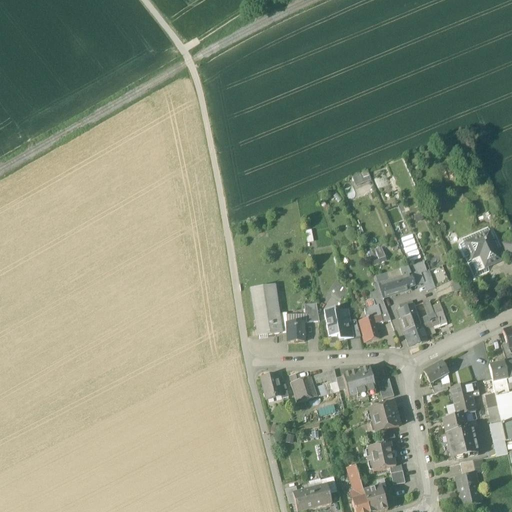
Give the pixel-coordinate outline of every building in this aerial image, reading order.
[(369,172),(354,177),(357,186),(372,181),(369,172)] [(464,244),(459,246),(474,280),(490,273),(487,267),(501,261),(496,250),(501,248),(493,231),(489,233),(487,228),(462,239),(464,244)] [(407,256),(419,253),(414,236),(402,239),(407,256)] [(511,240),(502,245),(509,261),(511,259),(511,240)] [(385,262),(380,249),(371,253),(373,259),(377,257),(379,264),(385,262)] [(423,263),(407,268),(410,276),(414,286),(423,284),(421,276),(427,272),(423,263)] [(407,268),(399,270),(401,278),(402,277),(405,277),(410,276),(407,268)] [(386,276),(376,279),(383,300),(407,292),(404,283),(396,286),(395,280),(389,282),(386,276)] [(410,276),(405,277),(408,288),(414,286),(410,276)] [(401,278),(395,280),(396,286),(404,283),(402,277),(401,278)] [(274,287),(250,290),(257,338),(281,334),(279,315),(274,287)] [(381,300),(379,292),(376,293),(371,294),(375,307),(377,307),(382,323),(381,323),(381,324),(390,321),(385,307),(381,300)] [(411,302),(399,306),(400,310),(413,306),(411,302)] [(316,305),(304,307),(306,324),(319,323),(317,312),(316,305)] [(430,305),(424,308),(428,318),(434,316),(431,308),(430,305)] [(440,305),(431,308),(434,316),(436,321),(438,320),(440,328),(448,326),(440,305)] [(400,310),(396,312),(404,333),(418,328),(414,316),(416,315),(413,306),(400,310)] [(375,307),(364,310),(366,320),(372,319),(374,325),(381,323),(382,323),(377,307),(375,307)] [(340,343),(354,340),(350,323),(348,311),(335,314),(334,310),(324,312),(329,339),(338,337),(340,343)] [(287,315),(279,315),(281,334),(287,334),(286,324),(287,324),(287,315)] [(428,318),(422,321),(424,326),(431,323),(436,321),(434,316),(428,318)] [(366,320),(359,322),(364,343),(378,339),(374,325),(372,319),(366,320)] [(436,321),(431,323),(433,328),(434,331),(440,328),(438,320),(436,321)] [(350,323),(354,340),(361,339),(356,322),(350,323)] [(424,326),(422,327),(424,333),(433,328),(431,323),(424,326)] [(287,324),(286,324),(287,334),(287,343),(304,342),(303,324),(287,324)] [(404,333),(403,334),(409,349),(427,343),(424,333),(422,327),(418,328),(404,333)] [(511,329),(502,332),(507,346),(509,352),(511,352),(511,351),(511,329)] [(509,352),(507,346),(501,348),(506,363),(506,365),(511,363),(511,355),(511,352),(509,352)] [(441,363),(424,373),(429,385),(447,375),(441,363)] [(511,363),(506,365),(506,363),(503,364),(507,380),(511,378),(511,363)] [(503,364),(489,368),(493,384),(505,381),(507,381),(507,380),(503,364)] [(356,373),(342,377),(342,378),(346,391),(348,400),(375,393),(369,370),(359,372),(360,373),(356,374),(356,373)] [(333,371),(327,373),(330,384),(336,382),(336,380),(333,371)] [(323,374),(296,382),(295,376),(290,377),(290,382),(288,382),(289,385),(291,385),(296,404),(315,398),(312,386),(315,385),(326,381),(323,374)] [(279,388),(276,376),(261,380),(266,401),(281,397),(279,388)] [(342,378),(336,380),(336,382),(339,392),(346,391),(342,378)] [(389,381),(377,384),(382,401),(394,398),(389,381)] [(505,381),(493,384),(495,395),(496,398),(508,395),(505,381)] [(449,384),(432,389),(434,395),(448,391),(447,389),(450,388),(449,384)] [(477,384),(468,386),(471,396),(478,394),(476,386),(477,386),(477,384)] [(285,386),(279,388),(281,397),(282,400),(288,398),(285,386)] [(468,386),(450,391),(452,401),(471,396),(468,386)] [(511,394),(508,395),(496,398),(498,408),(499,415),(501,422),(502,424),(509,423),(511,421),(511,394)] [(495,395),(485,397),(487,411),(498,408),(496,398),(495,395)] [(471,396),(452,401),(457,418),(463,417),(475,414),(471,396)] [(392,405),(369,411),(376,434),(399,428),(392,405)] [(498,408),(487,411),(489,418),(499,415),(498,408)] [(499,415),(489,418),(490,425),(501,422),(499,415)] [(457,418),(442,421),(445,435),(457,432),(456,426),(465,424),(463,417),(457,418)] [(511,436),(509,423),(502,424),(505,442),(511,440),(511,436)] [(465,424),(456,426),(457,432),(445,435),(451,461),(479,455),(473,429),(466,431),(465,424)] [(496,459),(507,456),(500,425),(488,427),(496,459)] [(394,435),(382,439),(384,444),(395,441),(394,435)] [(390,444),(368,449),(370,459),(367,460),(367,464),(371,463),(373,473),(389,469),(395,468),(393,459),(396,459),(395,452),(392,453),(390,444)] [(471,463),(459,466),(461,478),(474,475),(471,463)] [(395,468),(389,469),(390,475),(402,473),(401,467),(395,468)] [(355,468),(349,469),(351,477),(358,475),(355,468)] [(402,473),(390,475),(393,487),(405,484),(402,473)] [(461,478),(455,479),(462,508),(482,504),(478,486),(475,487),(473,476),(476,475),(475,474),(474,475),(461,478)] [(358,475),(351,477),(354,488),(361,486),(359,478),(358,475)] [(333,478),(322,481),(324,487),(326,486),(328,493),(336,491),(333,478)] [(324,487),(309,490),(314,509),(331,504),(328,493),(326,486),(324,487)] [(361,486),(354,488),(358,501),(365,500),(363,493),(361,486)] [(292,488),(285,490),(288,503),(294,501),(292,495),(294,494),(292,488)] [(380,488),(375,490),(374,489),(373,488),(369,489),(368,491),(368,492),(363,493),(365,500),(368,511),(384,511),(387,511),(388,510),(388,509),(388,507),(386,506),(385,506),(380,488)] [(294,494),(292,495),(294,501),(296,511),(302,511),(314,509),(309,490),(294,494)] [(358,501),(352,503),(354,511),(368,511),(365,500),(358,501)]
